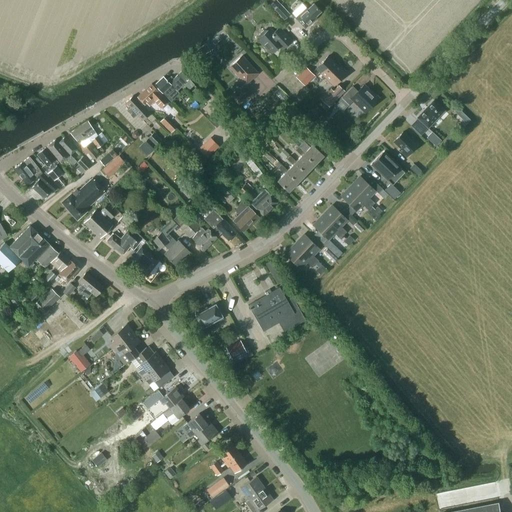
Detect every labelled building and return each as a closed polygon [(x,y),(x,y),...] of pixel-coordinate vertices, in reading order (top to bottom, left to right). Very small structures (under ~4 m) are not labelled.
[(273,10),(283,20),(290,14),(280,3),(273,10)] [(305,28),(316,18),(314,17),(320,11),(313,3),(307,9),(306,8),(295,18),(305,28)] [(271,53),(278,46),(281,50),(291,41),(279,27),(273,32),(269,28),(267,30),(263,30),(260,33),(260,37),(258,39),(271,53)] [(315,68),(324,77),(337,64),(328,55),(315,68)] [(230,66),(245,83),(257,73),(241,56),(230,66)] [(345,73),(337,64),(324,77),(333,86),(345,73)] [(305,67),(295,77),(304,86),(315,76),(305,67)] [(182,70),(177,75),(173,78),(170,76),(166,80),(162,76),(154,84),(170,102),(179,94),(176,91),(183,84),(188,90),(194,85),(183,71),(182,70)] [(161,108),(168,102),(150,83),(136,96),(143,104),(145,102),(148,106),(154,101),(161,108)] [(332,90),(330,88),(320,99),(329,106),(334,101),(344,90),(338,84),(332,90)] [(353,101),(364,112),(371,104),(372,105),(379,98),(372,91),(371,92),(363,85),(357,91),(352,86),(341,98),(348,105),(353,101)] [(248,96),(240,86),(230,96),(238,105),(248,96)] [(142,120),(149,113),(133,95),(125,102),(130,107),(127,110),(131,113),(129,114),(133,118),(134,116),(136,117),(138,116),(142,120)] [(444,110),(433,100),(416,117),(427,128),(444,110)] [(195,101),(190,105),(194,110),(199,106),(195,101)] [(170,133),(176,127),(165,116),(159,122),(170,133)] [(97,135),(95,133),(87,121),(70,132),(79,144),(81,142),(84,147),(82,148),(90,159),(100,152),(97,147),(99,146),(103,143),(107,141),(101,132),(97,135)] [(441,140),(432,131),(426,137),(435,146),(441,140)] [(163,140),(154,132),(143,143),(152,152),(163,140)] [(410,139),(403,132),(394,141),(401,148),(399,150),(406,156),(418,144),(412,137),(410,139)] [(131,140),(124,133),(119,138),(127,144),(131,140)] [(73,147),(62,135),(56,141),(55,139),(46,146),(60,163),(65,159),(72,166),(76,161),(70,154),(75,149),(73,147)] [(218,146),(210,137),(198,148),(206,157),(218,146)] [(309,146),(304,152),(315,163),(323,155),(311,144),(312,143),(306,137),(303,141),(309,146)] [(315,163),(304,152),(298,146),(295,150),(301,155),(295,161),(306,172),(315,163)] [(53,180),(62,172),(52,160),(55,158),(45,147),(37,154),(45,163),(41,166),(53,180)] [(383,152),(371,164),(387,180),(394,173),(397,176),(403,170),(383,152)] [(118,155),(109,163),(116,170),(125,162),(118,155)] [(292,164),(287,170),(298,181),(306,172),(295,161),(289,155),(286,159),(292,164)] [(26,185),(41,172),(29,156),(13,169),(26,185)] [(83,156),(77,162),(85,171),(92,164),(83,156)] [(250,156),(246,159),(256,176),(261,173),(250,156)] [(298,181),(287,170),(281,164),(277,167),(283,173),(277,180),(288,191),(298,181)] [(416,176),(420,171),(413,165),(409,169),(416,176)] [(53,191),(56,187),(42,173),(38,177),(39,178),(31,187),(44,198),(51,190),(53,191)] [(188,180),(192,185),(196,181),(192,176),(188,180)] [(382,189),(371,178),(367,183),(360,176),(350,186),(371,206),(374,202),(368,197),(375,190),(378,193),(382,189)] [(61,202),(68,211),(98,185),(91,178),(77,190),(76,189),(61,202)] [(180,189),(191,202),(199,194),(188,182),(180,189)] [(225,182),(219,189),(230,200),(236,194),(225,182)] [(390,183),(384,190),(394,199),(400,192),(390,183)] [(238,191),(241,194),(248,201),(255,195),(247,187),(244,184),(238,191)] [(104,192),(98,185),(68,211),(76,219),(86,211),(90,207),(88,205),(104,192)] [(367,209),(371,206),(350,186),(340,196),(355,210),(361,204),(367,209)] [(263,216),(277,202),(273,198),(266,190),(264,189),(250,203),(251,204),(263,216)] [(219,214),(224,210),(216,202),(211,207),(219,214)] [(95,209),(83,222),(91,230),(103,217),(106,214),(110,209),(106,205),(99,213),(95,209)] [(322,215),(343,235),(346,231),(340,226),(347,219),(332,205),(322,215)] [(243,231),(257,216),(247,206),(233,220),(243,231)] [(110,209),(106,214),(111,219),(115,214),(110,209)] [(236,233),(221,218),(213,209),(203,219),(218,235),(220,232),(228,241),(236,233)] [(357,221),(349,213),(346,217),(353,225),(357,221)] [(339,238),(343,235),(322,215),(312,225),(327,239),(333,233),(339,238)] [(190,216),(179,227),(189,237),(189,236),(194,241),(194,242),(195,243),(201,250),(203,251),(217,237),(215,236),(210,230),(207,227),(204,230),(190,216)] [(103,217),(91,230),(99,237),(111,225),(103,217)] [(27,266),(48,244),(29,225),(8,246),(4,242),(0,245),(0,263),(8,271),(20,258),(27,266)] [(122,254),(129,246),(133,249),(140,239),(134,235),(138,231),(131,226),(128,230),(127,229),(125,232),(120,239),(112,233),(106,241),(122,254)] [(177,240),(176,241),(168,233),(164,237),(161,233),(153,241),(160,248),(163,245),(167,249),(163,253),(174,265),(188,251),(177,240)] [(304,234),(294,244),(315,264),(318,260),(312,255),(319,248),(304,234)] [(311,267),(315,264),(294,244),(284,254),(299,268),(306,262),(311,267)] [(45,267),(58,253),(50,245),(37,259),(45,267)] [(157,260),(154,258),(141,247),(130,261),(146,274),(157,260)] [(60,271),(69,260),(59,251),(50,262),(60,271)] [(266,263),(278,284),(283,281),(271,260),(266,263)] [(66,282),(79,268),(70,261),(58,274),(66,282)] [(56,275),(51,271),(44,278),(49,282),(56,275)] [(95,296),(103,286),(85,272),(78,281),(81,284),(76,289),(87,298),(91,292),(95,296)] [(70,283),(62,292),(67,296),(75,287),(70,283)] [(284,332),(305,320),(292,296),(286,300),(279,287),(273,290),(274,290),(270,292),(269,289),(264,291),(266,294),(256,300),(256,299),(248,304),(249,307),(248,308),(249,309),(250,309),(262,330),(278,321),(284,332)] [(51,288),(40,300),(39,299),(34,304),(44,314),(48,310),(47,308),(59,296),(51,288)] [(39,297),(34,292),(28,298),(33,303),(39,297)] [(210,324),(209,322),(221,316),(214,304),(202,311),(200,310),(196,312),(196,314),(195,315),(202,327),(204,329),(206,331),(210,324)] [(108,344),(111,348),(133,332),(126,323),(110,336),(113,340),(108,344)] [(140,340),(133,332),(111,348),(115,353),(116,352),(121,358),(119,359),(124,364),(134,356),(139,352),(139,351),(134,345),(140,340)] [(244,352),(243,349),(248,347),(246,341),(240,343),(239,340),(224,347),(229,359),(244,352)] [(86,345),(78,351),(81,356),(89,349),(86,345)] [(137,371),(141,376),(162,359),(155,351),(153,353),(151,351),(149,351),(145,347),(139,351),(139,352),(134,356),(139,363),(135,367),(138,370),(137,371)] [(80,372),(91,364),(83,355),(81,356),(76,350),(68,356),(80,372)] [(170,372),(168,369),(169,368),(162,359),(141,376),(144,381),(146,380),(149,383),(153,380),(158,387),(169,380),(165,375),(170,372)] [(94,389),(97,393),(105,387),(102,383),(94,389)] [(165,402),(169,407),(181,398),(184,396),(176,386),(163,396),(158,390),(154,393),(142,403),(147,409),(159,399),(163,404),(165,402)] [(189,408),(181,398),(169,407),(167,409),(162,413),(166,417),(173,412),(177,418),(189,408)] [(122,408),(115,413),(120,418),(126,413),(122,408)] [(193,435),(195,433),(207,423),(199,413),(187,423),(191,428),(185,434),(188,438),(193,434),(193,435)] [(195,433),(199,438),(197,440),(206,451),(210,448),(205,442),(217,431),(209,421),(207,423),(195,433)] [(154,430),(139,442),(144,449),(159,436),(154,430)] [(224,462),(238,452),(230,440),(217,450),(222,457),(221,458),(224,462)] [(152,457),(156,462),(164,456),(160,451),(152,457)] [(247,463),(238,452),(224,462),(227,466),(229,465),(234,473),(247,463)] [(215,462),(210,466),(213,470),(219,466),(215,462)] [(219,466),(213,470),(217,475),(222,471),(219,466)] [(164,472),(169,478),(175,474),(170,467),(164,472)] [(246,501),(248,499),(264,487),(256,476),(239,487),(245,496),(243,497),(246,501)] [(221,481),(203,494),(208,500),(225,488),(221,481)] [(248,499),(253,507),(251,508),(253,511),(254,511),(272,499),(264,487),(248,499)] [(225,489),(209,501),(214,508),(230,496),(225,489)] [(500,511),(499,503),(453,511),(500,511)]
